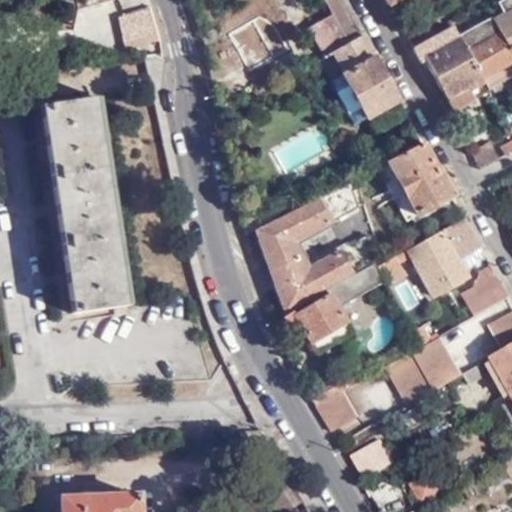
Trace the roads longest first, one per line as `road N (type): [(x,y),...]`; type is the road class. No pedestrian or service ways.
road 1 (residential): [(346,511),(249,355),(211,224),(163,0)]
road 2 (residential): [(357,0),(463,191)]
